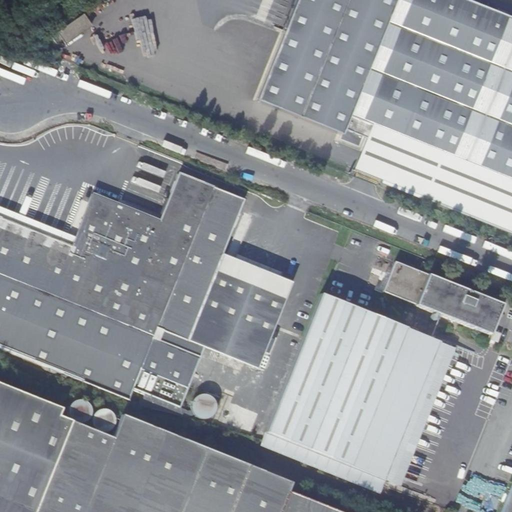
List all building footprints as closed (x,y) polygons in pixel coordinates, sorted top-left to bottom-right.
[(511,235),(511,20),(461,0),(299,0),(258,103),(358,143),(349,170),(511,235)] [(50,26),(44,30),(57,47),(63,43),(66,47),(93,28),(85,16),(57,35),(50,26)] [(0,351),(121,399),(127,386),(183,408),(202,359),(154,340),(158,330),(189,342),(223,256),(245,202),(178,175),(160,222),(90,194),(81,217),(71,213),(59,242),(0,218),(0,351)] [(223,256),(189,342),(253,368),(288,282),(223,256)] [(394,261),(383,291),(414,304),(426,274),(394,261)] [(414,304),(383,291),(382,293),(491,335),(503,303),(426,274),(414,304)] [(263,432),(378,478),(396,485),(458,336),(440,328),(324,282),(263,432)] [(0,511),(29,511),(65,420),(54,415),(57,409),(0,386),(0,511)] [(194,417),(216,412),(211,393),(189,398),(194,417)] [(276,511),(285,489),(289,481),(117,412),(108,437),(65,420),(29,511),(276,511)] [(373,491),(378,478),(263,432),(262,436),(258,444),(373,491)] [(511,511),(511,484),(500,511),(511,511)] [(276,511),(342,511),(285,489),(276,511)]
